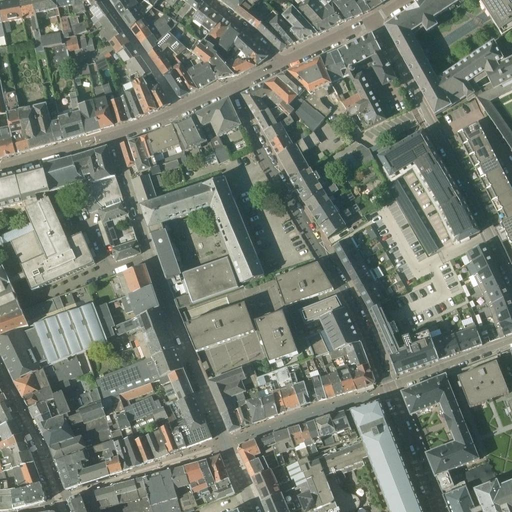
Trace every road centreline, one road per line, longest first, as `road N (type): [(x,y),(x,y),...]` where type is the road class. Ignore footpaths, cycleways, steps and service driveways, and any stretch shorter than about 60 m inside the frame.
road 1 (residential): [(229,86),(345,290),(389,386)]
road 2 (residential): [(375,19),(511,284)]
road 3 (residential): [(253,511),(149,257)]
road 4 (unclassified): [(21,307),(149,257)]
road 5 (residential): [(389,386),(436,511)]
road 6 (residential): [(106,0),(179,110)]
road 7 (residential): [(389,386),(511,340)]
road 8 (residential): [(149,257),(113,136)]
